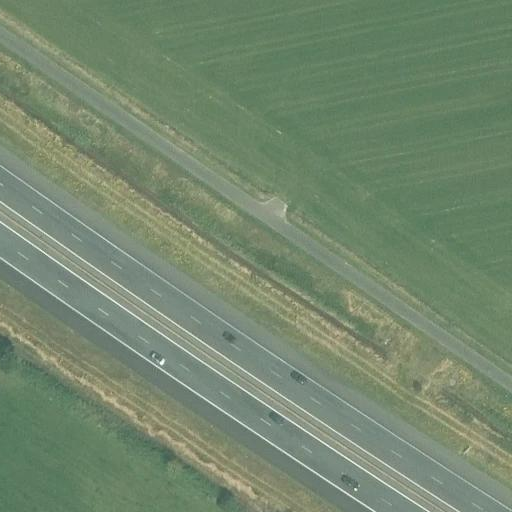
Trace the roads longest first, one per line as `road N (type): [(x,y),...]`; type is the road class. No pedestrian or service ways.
road 1 (track): [(0,32),(511,389)]
road 2 (motorway): [(479,511),(0,184)]
road 3 (motorway): [(0,241),(400,511)]
